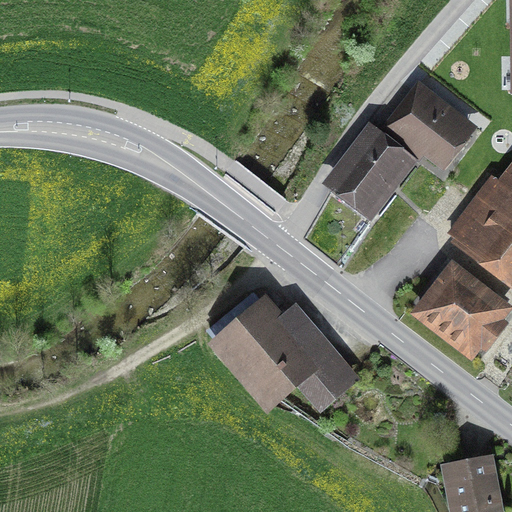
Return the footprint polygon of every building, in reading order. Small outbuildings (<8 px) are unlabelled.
[(465,132),(467,131),(420,94),(393,128),(443,167),(469,135),(465,132)] [(387,136),(376,128),(336,179),(370,204),(404,160),(382,143),(387,136)] [(450,231),(469,246),(467,249),(511,283),(511,190),(511,191),(492,176),(450,231)] [(468,354),(502,309),(451,270),(417,315),(468,354)] [(321,410),(352,383),(327,355),(314,366),(263,307),(217,347),(268,406),(297,381),(321,410)] [(459,511),(492,511),(482,450),(459,454),(461,466),(451,468),(459,511)]
